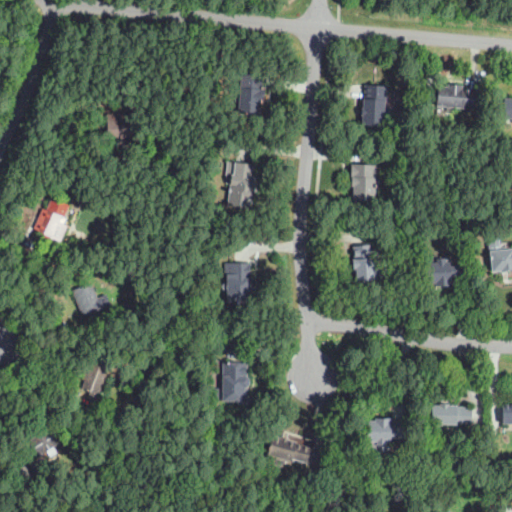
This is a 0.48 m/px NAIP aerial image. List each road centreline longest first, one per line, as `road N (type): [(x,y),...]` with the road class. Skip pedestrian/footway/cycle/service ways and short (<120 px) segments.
road 1 (residential): [(511,42),(57,0)]
road 2 (residential): [(322,0),(300,226),(313,379)]
road 3 (residential): [(306,322),(511,345)]
road 4 (residential): [(57,0),(0,147)]
